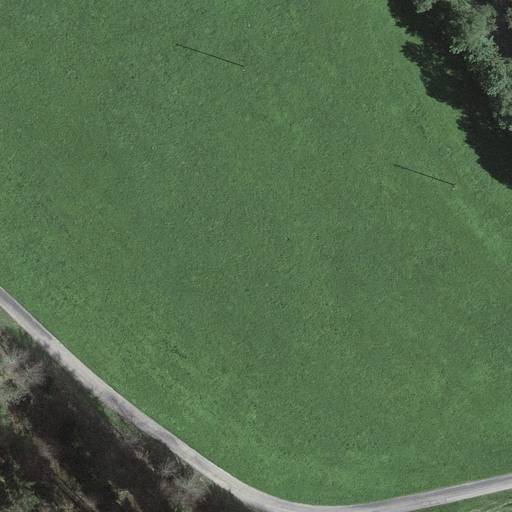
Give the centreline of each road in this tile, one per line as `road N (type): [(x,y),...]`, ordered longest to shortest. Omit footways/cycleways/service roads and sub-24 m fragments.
road 1 (track): [(300,511),(245,494),(179,452),(0,295)]
road 2 (track): [(511,481),(347,511)]
